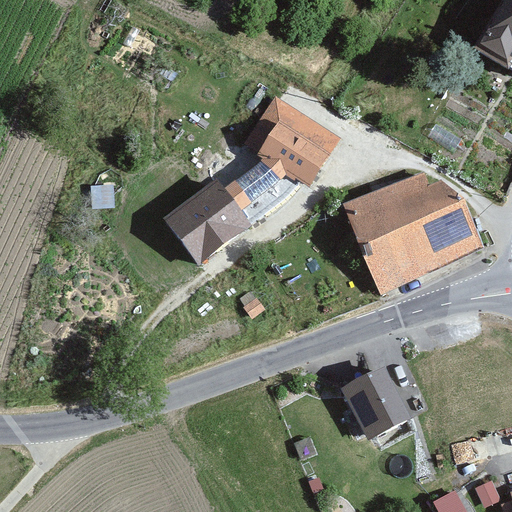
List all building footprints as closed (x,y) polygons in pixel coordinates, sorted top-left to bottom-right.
[(511,1),(509,0),(487,0),(459,51),(488,67),(495,54),(511,62),(511,1)] [(286,107),(246,166),(295,199),(335,139),(286,107)] [(432,167),(334,214),(373,294),(471,247),(432,167)] [(211,181),(156,219),(190,266),(244,228),(211,181)] [(373,369),(332,390),(358,441),(399,420),(373,369)] [(476,486),(486,505),(502,497),(492,478),(476,486)] [(435,499),(441,511),(470,511),(458,487),(435,499)] [(511,511),(511,490),(502,495),(508,511),(511,511)]
